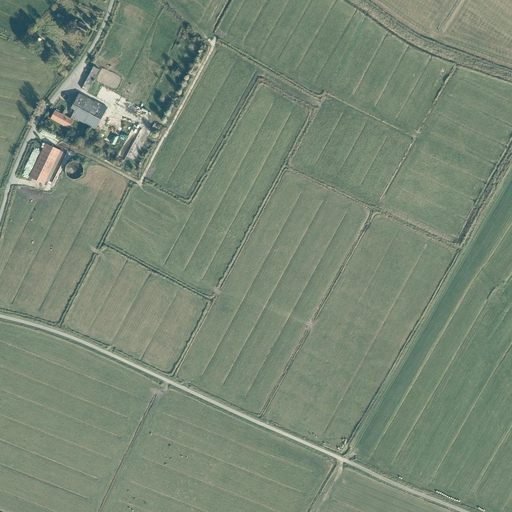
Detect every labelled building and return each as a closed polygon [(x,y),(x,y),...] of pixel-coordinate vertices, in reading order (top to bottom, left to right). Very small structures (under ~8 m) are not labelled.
[(87,23),(78,19),(72,33),(88,39),(92,29),(85,26),(87,23)] [(100,70),(95,67),(83,90),(88,92),(100,70)] [(97,130),(108,109),(79,94),(72,109),(76,111),(72,118),(76,120),(97,130)] [(72,118),(57,110),(52,120),(71,129),(76,120),(72,118)] [(139,132),(128,156),(136,159),(145,137),(142,136),(143,134),(139,132)] [(119,137),(114,148),(119,150),(123,139),(119,137)] [(62,151),(48,144),(31,176),(45,184),(62,151)] [(76,159),(72,159),(69,161),(68,162),(66,164),(65,168),(66,171),(67,173),(69,176),(71,177),(74,177),(77,177),(80,175),(82,173),(83,170),(83,167),(82,164),(81,162),(79,161),(76,159)]
